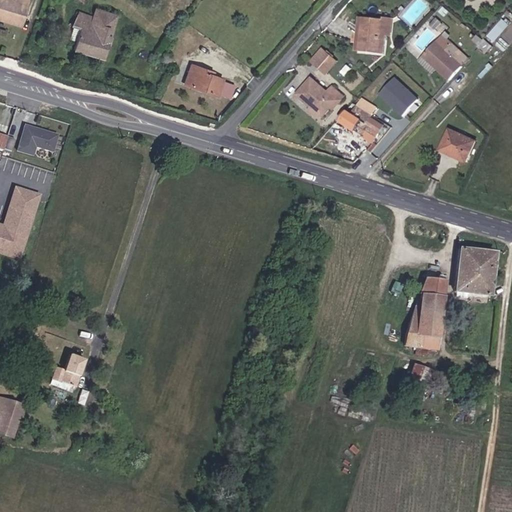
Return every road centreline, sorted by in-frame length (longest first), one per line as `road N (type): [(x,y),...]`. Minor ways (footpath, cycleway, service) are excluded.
road 1 (secondary): [(215,143),(511,232)]
road 2 (secondary): [(0,78),(215,143)]
road 3 (unclassified): [(215,143),(338,0)]
